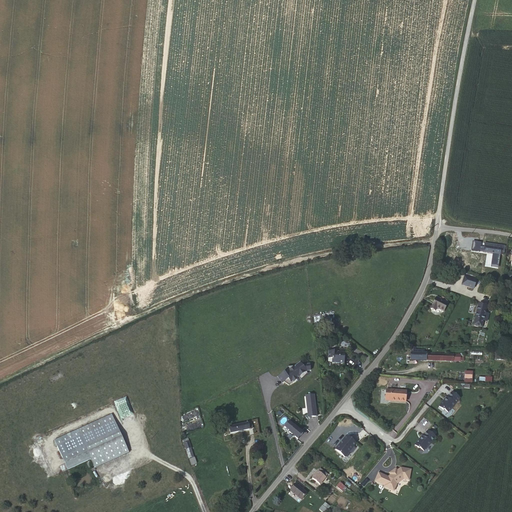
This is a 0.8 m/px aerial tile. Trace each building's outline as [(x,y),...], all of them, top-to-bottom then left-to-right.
[(484,243),(483,252),(503,255),(504,249),(497,248),(497,245),(484,243)] [(462,285),(474,289),(476,284),(474,283),(475,280),(470,278),(470,277),(469,276),(465,275),(462,285)] [(435,299),(431,310),(435,312),(436,309),(443,312),(447,304),(442,302),(435,299)] [(486,307),(478,305),(474,326),(481,327),(486,307)] [(416,348),(411,348),(411,354),(410,360),(460,361),(461,361),(461,355),(454,354),(447,354),(424,354),(424,351),(415,351),(416,348)] [(333,363),(344,364),(345,353),(329,351),(328,359),(334,359),(333,363)] [(299,359),(277,376),(281,382),(284,380),(289,383),(299,376),(301,378),(309,371),(306,369),(310,369),(310,362),(303,363),(299,359)] [(464,371),(463,383),(472,383),(472,372),(464,371)] [(407,391),(387,390),(386,400),(406,402),(407,391)] [(448,412),(460,398),(452,392),(448,398),(445,401),(444,401),(439,407),(444,410),(444,409),(448,412)] [(307,418),(317,416),(314,394),(304,395),(307,418)] [(55,441),(68,470),(87,461),(90,460),(94,468),(129,453),(112,415),(55,441)] [(296,440),(303,433),(289,420),(282,427),(296,440)] [(251,422),(229,427),(230,433),(253,429),(251,422)] [(391,439),(396,435),(393,430),(388,435),(391,439)] [(436,437),(428,431),(423,436),(421,440),(420,439),(415,445),(419,448),(420,448),(424,451),(436,437)] [(356,444),(347,436),(335,450),(344,458),(346,457),(349,454),(349,453),(356,444)] [(184,442),(186,449),(191,448),(188,439),(183,440),(183,443),(184,442)] [(388,477),(379,473),(375,482),(385,486),(384,487),(394,491),(397,484),(403,480),(409,481),(411,470),(401,468),(397,471),(396,470),(390,474),(391,475),(388,477)] [(318,471),(326,478),(328,475),(320,469),(318,471)] [(312,479),(320,485),(326,478),(318,471),(312,479)] [(296,484),(290,491),(301,500),(307,493),(296,484)]
